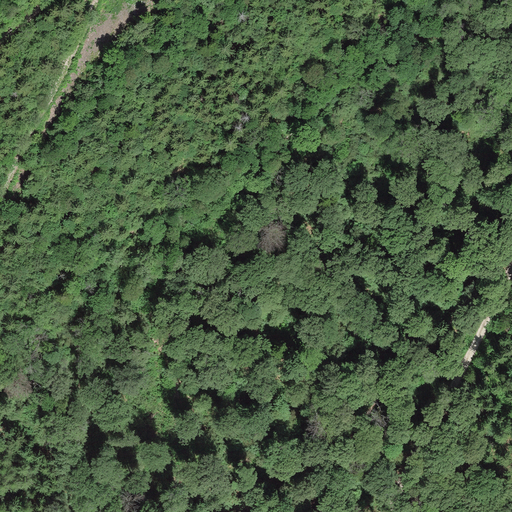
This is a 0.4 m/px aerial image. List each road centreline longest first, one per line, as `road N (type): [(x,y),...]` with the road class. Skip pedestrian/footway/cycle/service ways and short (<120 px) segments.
road 1 (track): [(390,511),(511,268)]
road 2 (track): [(0,200),(99,0)]
